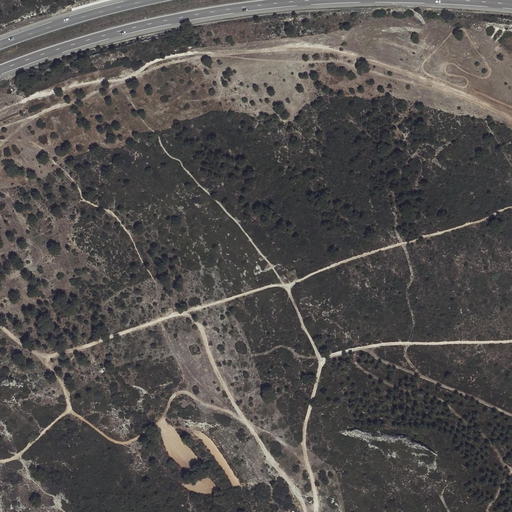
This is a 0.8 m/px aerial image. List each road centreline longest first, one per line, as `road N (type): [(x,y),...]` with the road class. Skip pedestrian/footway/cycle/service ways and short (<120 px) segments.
road 1 (track): [(0,110),(42,93),(128,79),(169,53),(229,56),(287,46),(413,71),(511,111)]
road 2 (track): [(314,511),(303,431),(330,357),(388,342),(511,338)]
road 3 (track): [(511,207),(289,285),(320,372)]
road 4 (motorway): [(0,70),(166,19),(317,0)]
road 5 (track): [(0,457),(14,458),(65,411),(123,443),(154,425),(192,366),(213,358)]
road 6 (track): [(116,80),(166,153),(241,226),(283,285)]
road 7 (track): [(0,136),(41,146),(81,201),(115,215),(155,281),(157,319)]
road 8 (track): [(41,355),(179,312),(198,322),(213,358)]
road 9 (track): [(213,358),(306,511)]
road 10 (track): [(360,348),(511,414)]
road 11 (motorway): [(155,0),(0,45)]
